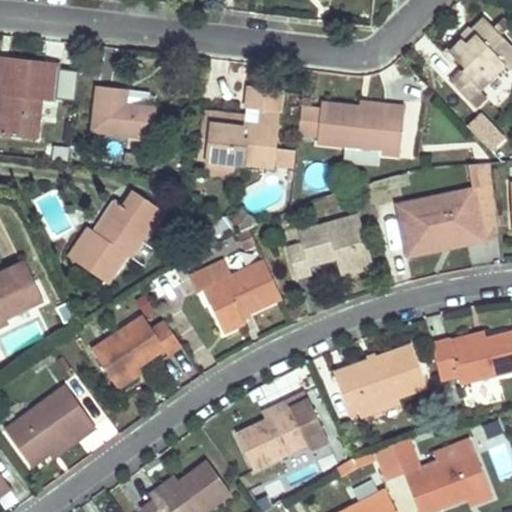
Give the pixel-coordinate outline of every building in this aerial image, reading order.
[(511,63),(511,46),(484,18),(470,31),(474,36),(467,44),(462,39),(458,42),(448,53),(453,58),(462,67),(459,71),(477,89),(503,65),(507,69),(511,63)] [(474,36),(470,31),(467,28),(441,54),(449,62),(453,58),(448,53),(458,42),(462,39),(467,44),(474,36)] [(76,58),(76,49),(67,48),(66,57),(76,58)] [(55,101),(60,61),(0,54),(0,94),(8,95),(3,133),(37,137),(42,99),(55,101)] [(467,99),(477,89),(459,71),(449,80),(467,99)] [(280,111),(283,89),(248,84),(245,107),(258,108),(279,111),(280,111)] [(152,137),(156,105),(126,102),(127,89),(97,85),(91,130),(152,137)] [(156,105),(157,94),(152,94),(150,93),(150,91),(127,89),(126,102),(156,105)] [(472,105),(482,94),(477,89),(467,99),(472,105)] [(0,132),(3,133),(8,95),(0,94),(0,132)] [(385,109),(386,104),(360,101),(360,102),(359,107),(385,109)] [(322,103),(321,109),(301,106),(298,133),(318,136),(317,142),(345,146),(380,150),(380,155),(399,156),(405,107),(386,104),(385,109),(359,107),(322,103)] [(278,126),(280,111),(279,111),(258,108),(256,123),(278,126)] [(480,109),(465,123),(489,149),(504,135),(480,109)] [(243,122),(244,115),(212,111),(212,112),(210,124),(243,127),(243,122)] [(276,147),(278,126),(256,123),(243,122),(243,127),(210,124),(206,159),(237,163),(274,166),(274,164),(276,147)] [(380,155),(380,150),(345,146),(343,162),(378,166),(379,164),(380,155)] [(294,164),(296,149),(276,147),(274,164),(294,166),(294,164)] [(141,163),(142,154),(126,152),(126,153),(125,161),(141,163)] [(235,176),(237,163),(206,159),(204,174),(235,177),(235,176)] [(494,237),(487,183),(467,187),(478,240),(494,237)] [(467,187),(392,202),(401,242),(459,231),(462,243),(478,240),(467,187)] [(131,258),(164,210),(133,189),(123,203),(101,235),(93,230),(87,226),(68,255),(108,281),(126,254),(131,258)] [(101,235),(123,203),(115,198),(114,200),(93,230),(101,235)] [(356,211),(304,226),(308,239),(300,241),(285,246),(293,276),(308,271),(306,263),(333,255),(338,272),(371,262),(356,211)] [(308,239),(304,226),(296,229),(300,241),(308,239)] [(459,231),(401,242),(403,255),(462,243),(459,231)] [(222,257),(186,275),(193,291),(199,288),(207,283),(214,299),(207,303),(220,332),(242,321),(237,310),(276,291),(261,257),(229,273),(222,257)] [(6,316),(43,298),(23,259),(0,271),(0,325),(8,321),(6,316)] [(207,283),(199,288),(207,303),(214,299),(207,283)] [(179,345),(161,319),(149,329),(139,316),(88,352),(111,383),(135,366),(162,347),(167,353),(179,345)] [(447,334),(428,338),(437,376),(455,371),(457,381),(511,368),(511,326),(482,333),(448,341),(447,334)] [(448,341),(482,333),(481,326),(447,334),(448,341)] [(407,340),(331,371),(347,413),(356,409),(393,394),(424,382),(407,340)] [(135,366),(111,383),(116,390),(139,373),(135,366)] [(65,387),(4,430),(29,465),(46,453),(71,436),(75,441),(94,428),(65,387)] [(264,418),(233,432),(252,471),(308,444),(310,448),(327,440),(303,390),(286,399),(289,405),(264,418)] [(393,394),(356,409),(359,417),(395,402),(393,394)] [(289,405),(286,399),(261,411),(264,418),(289,405)] [(71,436),(46,453),(50,459),(75,441),(71,436)] [(383,479),(403,472),(392,441),(371,449),(375,458),(383,479)] [(371,449),(351,457),(354,465),(375,458),(371,449)] [(419,466),(403,472),(417,511),(425,511),(464,497),(486,489),(473,454),(422,473),(419,466)] [(151,499),(137,509),(139,511),(203,511),(227,495),(203,462),(175,482),(151,499)] [(0,476),(0,495),(9,488),(0,476)] [(146,493),(151,499),(175,482),(170,476),(146,493)] [(396,511),(384,488),(339,511),(396,511)] [(486,489),(464,497),(467,504),(489,496),(486,489)]
